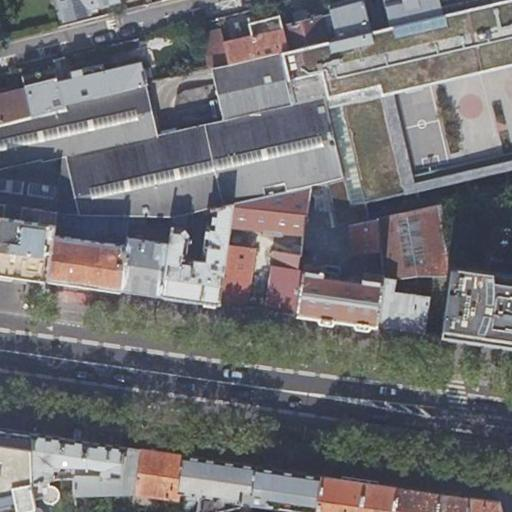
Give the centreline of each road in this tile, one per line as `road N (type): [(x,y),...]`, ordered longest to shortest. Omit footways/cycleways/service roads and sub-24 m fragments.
road 1 (primary): [(321,396),(0,350)]
road 2 (primary): [(321,396),(447,437),(511,445)]
road 3 (primary): [(508,403),(321,396)]
